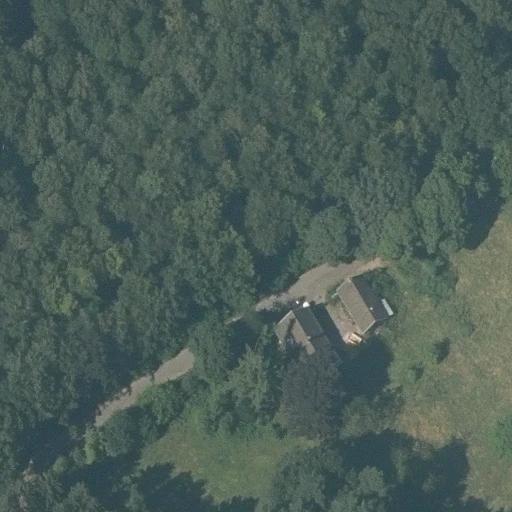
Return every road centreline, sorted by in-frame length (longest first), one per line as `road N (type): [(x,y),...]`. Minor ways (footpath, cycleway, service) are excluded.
road 1 (track): [(282,299),(70,433),(7,489)]
road 2 (residential): [(511,125),(452,184),(282,299)]
